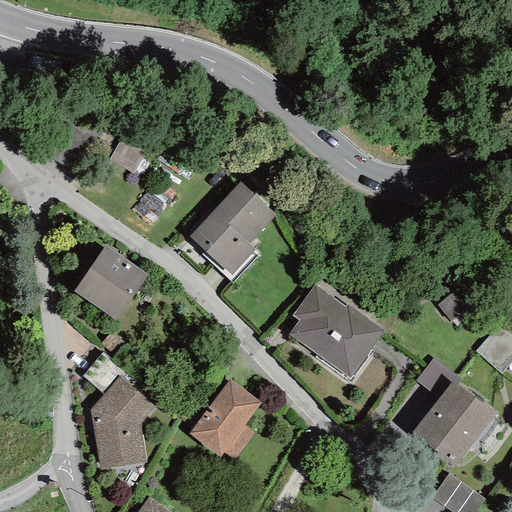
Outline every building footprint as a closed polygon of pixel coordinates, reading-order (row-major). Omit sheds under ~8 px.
[(146,149),(123,135),(109,159),(132,173),(146,149)] [(248,244),(275,215),(240,182),(189,237),(205,250),(200,255),(232,284),(257,257),(252,252),(254,250),(248,244)] [(147,275),(105,246),(73,291),(115,320),(147,275)] [(344,308),(314,285),(292,316),(299,320),(288,335),(349,378),(384,331),(347,304),(344,308)] [(437,305),(450,321),(469,305),(456,289),(437,305)] [(511,338),(497,325),(475,351),(501,374),(511,361),(511,338)] [(114,355),(124,343),(111,332),(100,344),(114,355)] [(122,380),(126,375),(102,353),(82,376),(103,394),(119,377),(122,380)] [(457,385),(461,380),(433,358),(415,380),(439,399),(451,383),(452,381),(457,385)] [(90,410),(100,470),(146,463),(139,424),(154,407),(122,380),(119,377),(103,394),(90,410)] [(229,379),(189,434),(219,457),(223,453),(233,460),(253,434),(243,426),(260,403),(229,379)] [(439,399),(412,433),(454,466),(495,415),(457,385),(452,381),(451,383),(439,399)] [(450,511),(476,511),(485,500),(449,475),(432,499),(450,511)] [(169,511),(149,497),(138,511),(169,511)]
